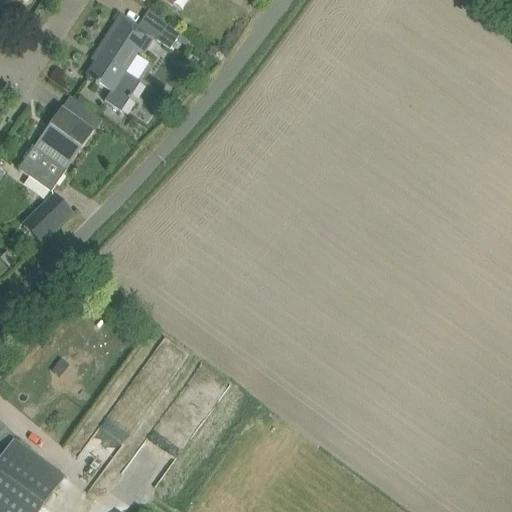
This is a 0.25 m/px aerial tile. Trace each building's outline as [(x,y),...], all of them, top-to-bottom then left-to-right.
[(100,56),(87,77),(96,83),(95,85),(98,87),(99,86),(111,93),(104,103),(121,114),(121,113),(120,112),(128,101),(130,102),(132,98),(131,97),(139,84),(124,75),(139,52),(143,54),(153,39),(120,18),(97,54),(100,56)] [(166,27),(156,43),(169,51),(180,36),(166,27)] [(62,170),(78,148),(82,150),(93,134),(61,111),(49,127),(51,128),(35,151),(33,150),(18,171),(50,195),(66,173),(62,170)] [(54,197),(23,227),(41,245),(71,215),(54,197)] [(147,377),(170,396),(195,364),(172,346),(147,377)] [(167,432),(179,446),(228,402),(212,383),(191,401),(196,406),(167,432)] [(38,511),(63,479),(14,442),(0,460),(0,511),(38,511)]
